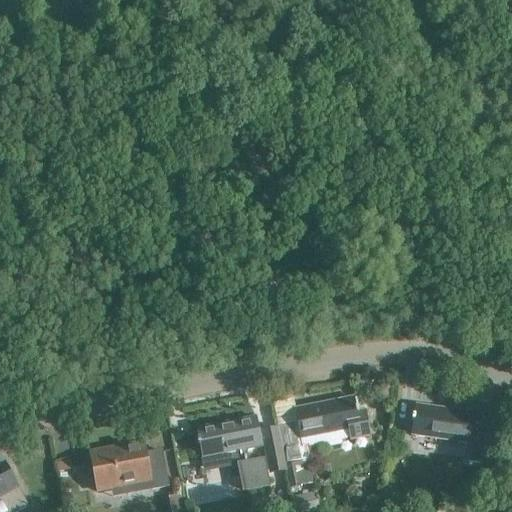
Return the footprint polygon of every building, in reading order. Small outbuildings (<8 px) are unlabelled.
[(297,422),(277,426),(277,429),(278,433),(285,468),(286,468),(290,487),(299,485),(294,460),(308,458),(306,445),(302,446),(301,440),(337,433),(349,431),(349,433),(350,440),(369,437),(368,433),(363,411),(356,413),(353,398),(294,410),(297,422)] [(474,427),(475,414),(416,406),(412,437),(470,445),(468,463),(480,464),(485,429),(474,427)] [(255,417),(196,429),(202,459),(222,455),(225,467),(239,464),(245,492),(269,487),(263,459),(267,458),(269,471),(285,468),(278,433),(277,429),(261,432),(262,435),(259,436),(255,417)] [(114,450),(89,454),(97,493),(149,483),(151,491),(168,487),(161,452),(145,455),(143,444),(126,447),(126,448),(114,450)] [(0,498),(1,498),(9,511),(18,511),(27,507),(4,465),(0,466),(0,498)]
